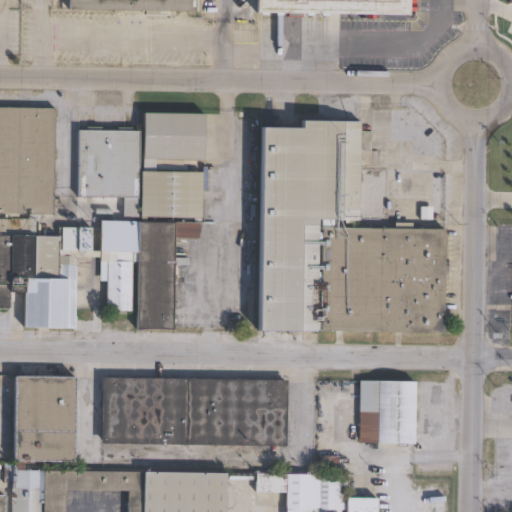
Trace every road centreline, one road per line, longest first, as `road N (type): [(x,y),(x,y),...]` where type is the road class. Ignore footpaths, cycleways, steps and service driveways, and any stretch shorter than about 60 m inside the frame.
road 1 (residential): [(511,359),(0,353)]
road 2 (residential): [(437,80),(0,75)]
road 3 (residential): [(478,511),(475,118)]
road 4 (residential): [(511,78),(501,55),(477,44),(449,53),(437,80),(448,108),(475,118),(502,106),(511,78)]
